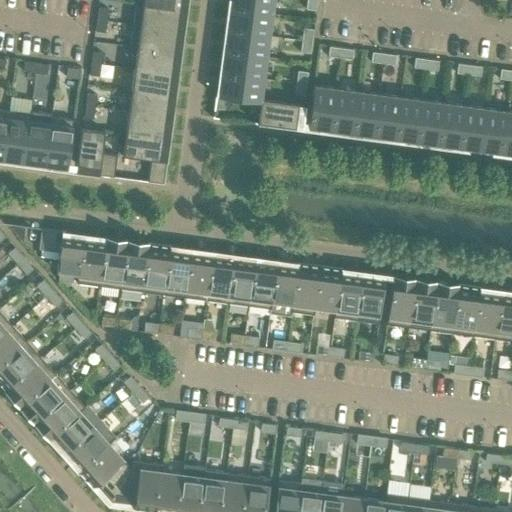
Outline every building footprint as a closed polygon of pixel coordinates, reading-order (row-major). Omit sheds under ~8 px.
[(135,0),(135,4),(142,5),(142,4),(179,9),(180,0),(135,0)] [(230,0),(229,9),(234,9),(272,14),(273,0),(230,0)] [(316,0),(306,0),(306,9),(316,11),(316,0)] [(142,5),(140,25),(176,30),(179,9),(142,4),(142,5)] [(98,8),(97,20),(107,21),(108,9),(98,8)] [(229,9),(226,30),(232,31),(269,36),(272,16),(272,14),(234,9),(229,9)] [(107,21),(97,20),(95,32),(105,33),(107,21)] [(176,30),(140,25),(133,24),(130,46),(137,47),(173,52),(176,30)] [(303,28),(302,40),(312,41),(313,30),(303,28)] [(226,30),(223,52),(229,52),(266,57),(269,36),(232,31),(226,30)] [(312,41),(302,40),(300,52),(310,53),(312,41)] [(137,47),(134,69),(170,74),(173,52),(137,47)] [(328,56),(340,58),(341,48),(329,47),(328,56)] [(341,48),(340,58),(352,60),(353,50),(341,48)] [(93,52),(91,63),(101,65),(103,53),(93,52)] [(223,52),(221,73),(226,74),(263,79),(266,57),(229,52),(223,52)] [(371,62),(383,64),(384,54),(372,52),(371,62)] [(384,54),(383,64),(394,65),(396,55),(384,54)] [(413,68),(425,69),(427,59),(415,58),(413,68)] [(427,59),(425,69),(437,71),(439,61),(427,59)] [(23,72),(35,73),(36,63),(25,62),(23,72)] [(36,63),(35,73),(47,75),(48,65),(36,63)] [(101,65),(91,63),(89,75),(99,77),(101,65)] [(456,73),(468,75),(469,65),(458,64),(456,73)] [(469,65),(468,75),(480,77),(481,67),(469,65)] [(66,77),(78,79),(79,69),(67,68),(66,77)] [(134,69),(131,90),(168,95),(170,74),(134,69)] [(499,79),(511,81),(511,72),(511,70),(500,69),(499,79)] [(298,71),(296,83),(306,84),(307,72),(298,71)] [(263,79),(226,74),(221,73),(218,95),(216,95),(215,96),(216,96),(226,98),(260,102),(261,99),(263,79)] [(306,84),(296,83),(294,95),(304,96),(306,84)] [(308,128),(330,131),(331,126),(336,88),(313,85),(308,123),(308,128)] [(330,131),(351,134),(352,129),(357,91),(336,88),(331,126),(330,131)] [(131,90),(128,112),(165,116),(168,95),(131,90)] [(351,134),(373,137),(373,132),(378,94),(357,91),(352,129),(351,134)] [(87,94),(85,106),(95,107),(97,95),(87,94)] [(373,137),(394,140),(395,135),(400,97),(378,94),(373,132),(373,137)] [(226,98),(216,96),(215,109),(225,110),(226,98)] [(394,140),(415,143),(416,137),(421,100),(400,97),(395,135),(394,140)] [(260,102),(257,124),(294,129),(298,104),(261,99),(260,102)] [(415,143),(437,145),(438,140),(443,102),(421,100),(416,137),(415,143)] [(437,145),(458,148),(459,143),(464,105),(452,104),(443,102),(438,140),(437,145)] [(467,152),(479,153),(485,108),(464,105),(459,143),(458,148),(467,149),(467,152)] [(95,107),(85,106),(84,118),(94,119),(95,107)] [(492,153),(501,154),(502,149),(507,111),(485,108),(479,153),(492,155),(492,153)] [(0,159),(2,160),(2,155),(8,111),(0,109),(0,159)] [(2,160),(23,163),(24,158),(29,121),(30,114),(8,111),(2,155),(2,160)] [(501,154),(511,155),(511,111),(507,111),(502,149),(501,154)] [(29,121),(24,158),(23,163),(44,166),(45,161),(50,124),(49,124),(50,117),(50,115),(30,112),(30,114),(29,121)] [(126,130),(125,133),(162,138),(165,116),(128,112),(126,130)] [(45,161),(44,166),(67,169),(68,164),(73,126),(73,120),(69,119),(50,117),(49,124),(50,124),(45,161)] [(97,175),(113,177),(114,176),(117,155),(102,153),(104,131),(81,128),(76,165),(98,168),(97,175)] [(162,138),(125,133),(122,155),(150,159),(147,181),(147,182),(163,184),(166,160),(159,159),(162,138)] [(8,224),(22,241),(24,227),(24,226),(8,223),(8,224)] [(73,274),(77,274),(82,239),(62,237),(63,231),(41,228),(38,249),(59,251),(56,271),(59,272),(73,274)] [(76,283),(98,286),(104,242),(82,239),(77,274),(76,283)] [(98,286),(120,289),(126,245),(104,242),(98,286)] [(120,289),(141,292),(147,248),(148,244),(147,244),(146,248),(126,245),(120,289)] [(141,292),(163,294),(168,251),(169,247),(148,244),(147,248),(141,292)] [(163,294),(184,297),(190,254),(169,251),(170,247),(169,247),(168,251),(163,294)] [(7,253),(17,264),(23,258),(14,248),(7,253)] [(184,297),(206,300),(211,257),(190,254),(184,297)] [(206,300),(227,303),(233,260),(211,257),(206,300)] [(23,258),(17,264),(26,275),(33,269),(23,258)] [(227,303),(248,306),(254,262),(233,260),(227,303)] [(271,309),(272,302),(271,302),(276,265),(254,262),(248,306),(271,309)] [(272,302),(291,304),(292,305),(297,268),(297,264),(296,268),(276,265),(271,302),(272,302)] [(313,315),(314,308),(313,307),(318,271),(319,267),(297,264),(297,268),(292,305),(291,304),(290,312),(313,315)] [(314,308),(334,310),(335,310),(340,274),(340,270),(319,267),(318,271),(313,307),(314,308)] [(333,317),(355,320),(361,277),(341,274),(341,270),(340,270),(340,274),(335,310),(334,310),(333,317)] [(58,281),(72,282),(73,274),(59,272),(58,281)] [(361,277),(355,320),(378,323),(383,280),(361,277)] [(36,286),(46,296),(52,290),(43,280),(36,286)] [(386,324),(408,327),(414,284),(392,281),(386,324)] [(408,327),(430,330),(436,287),(414,284),(408,327)] [(430,330),(451,333),(457,289),(457,285),(456,289),(436,287),(430,330)] [(451,333),(473,336),(478,292),(479,288),(457,285),(457,289),(451,333)] [(473,336),(494,339),(500,295),(479,292),(480,288),(479,288),(478,292),(473,336)] [(52,290),(46,296),(55,307),(62,301),(52,290)] [(494,339),(511,341),(511,296),(500,295),(494,339)] [(0,337),(12,326),(0,312),(0,337)] [(65,318),(75,328),(81,322),(71,312),(65,318)] [(101,325),(115,327),(116,318),(102,316),(101,325)] [(116,318),(115,327),(129,329),(130,320),(116,318)] [(81,322),(75,328),(84,339),(91,333),(81,322)] [(144,331),(158,333),(159,324),(145,322),(144,331)] [(159,324),(158,333),(172,335),(173,326),(159,324)] [(0,366),(27,342),(12,326),(0,337),(0,366)] [(186,337),(200,338),(202,330),(188,328),(186,337)] [(202,330),(200,338),(214,340),(216,332),(202,330)] [(229,342),(243,344),(244,335),(230,333),(229,342)] [(244,335),(243,344),(257,346),(258,337),(244,335)] [(272,349),(286,351),(287,342),(273,340),(272,349)] [(0,384),(6,390),(8,388),(41,358),(27,342),(0,366),(0,384)] [(287,342),(286,351),(300,353),(301,344),(287,342)] [(94,350),(103,361),(110,355),(100,344),(94,350)] [(315,353),(329,355),(330,347),(316,345),(315,353)] [(330,347),(329,355),(343,357),(344,349),(330,347)] [(357,359),(371,361),(373,352),(358,351),(357,359)] [(382,363),(396,364),(397,356),(383,354),(382,363)] [(110,355),(103,361),(113,371),(120,365),(110,355)] [(9,388),(23,404),(56,374),(41,358),(8,388),(6,390),(6,391),(9,388)] [(410,366),(425,368),(426,360),(412,358),(410,366)] [(426,360),(425,368),(439,370),(440,361),(426,360)] [(453,373),(467,375),(468,367),(454,365),(453,373)] [(468,367),(467,375),(481,377),(482,368),(468,367)] [(496,378),(510,380),(511,371),(497,369),(496,378)] [(23,404),(37,420),(70,390),(56,374),(23,404)] [(123,382),(132,393),(139,387),(130,376),(123,382)] [(139,387),(132,393),(142,403),(148,397),(139,387)] [(37,420),(52,436),(79,411),(80,412),(85,407),(70,390),(37,420)] [(52,436),(66,452),(94,427),(80,412),(79,411),(52,436)] [(175,419),(189,421),(190,412),(176,411),(175,419)] [(190,412),(189,421),(203,423),(204,414),(190,412)] [(218,426),(232,428),(233,419),(219,417),(218,426)] [(233,419),(232,428),(246,430),(247,421),(233,419)] [(260,432),(274,434),(275,425),(261,423),(260,432)] [(286,426),(285,435),(299,437),(300,428),(286,426)] [(77,470),(78,471),(81,468),(108,443),(94,427),(66,452),(80,467),(77,470)] [(313,439),(328,441),(329,432),(315,430),(313,439)] [(329,432),(328,441),(342,443),(343,434),(329,432)] [(356,443),(371,445),(372,437),(357,435),(356,443)] [(372,437),(371,445),(385,447),(386,439),(372,437)] [(399,450),(413,452),(414,443),(400,442),(399,450)] [(96,485),(111,501),(129,466),(108,443),(81,468),(78,471),(93,488),(96,485)] [(414,443),(413,452),(427,454),(428,445),(414,443)] [(442,456),(456,458),(457,449),(443,447),(442,456)] [(457,449),(456,458),(470,460),(471,451),(457,449)] [(485,462),(499,464),(500,455),(486,453),(485,462)] [(511,456),(500,455),(499,464),(511,465),(511,456)] [(155,511),(156,507),(161,471),(162,464),(140,461),(132,460),(129,466),(111,501),(134,504),(133,508),(155,511)] [(156,507),(177,510),(182,474),(161,471),(156,507)] [(242,511),(247,475),(225,472),(224,479),(225,479),(220,511),(242,511)] [(177,510),(189,511),(198,511),(203,477),(182,474),(177,510)] [(242,511),(264,511),(269,479),(247,475),(242,511)] [(220,511),(225,479),(224,479),(203,477),(198,511),(220,511)] [(273,511),(296,511),(299,489),(300,490),(301,482),(278,479),(273,511)] [(296,511),(317,511),(321,492),(300,490),(299,489),(296,511)] [(339,511),(342,495),(321,492),(317,511),(339,511)] [(405,511),(407,497),(385,494),(384,501),(385,501),(383,511),(405,511)] [(361,511),(363,498),(342,495),(339,511),(361,511)] [(405,511),(426,511),(429,499),(407,497),(405,511)] [(383,511),(385,501),(384,501),(363,498),(361,511),(383,511)] [(448,511),(450,502),(429,499),(426,511),(448,511)] [(470,511),(471,505),(450,502),(448,511),(470,511)]
